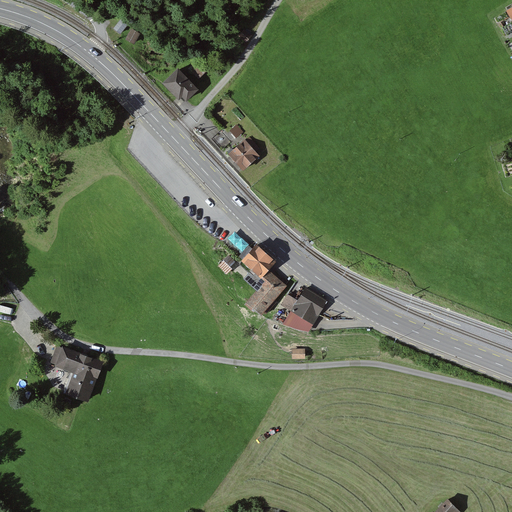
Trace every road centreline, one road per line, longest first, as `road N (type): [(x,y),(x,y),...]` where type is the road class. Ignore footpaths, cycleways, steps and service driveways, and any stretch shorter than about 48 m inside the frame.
road 1 (secondary): [(0,9),(39,21),(93,56),(278,248),(334,290),(511,370)]
road 2 (track): [(9,284),(78,344),(266,365),(365,363),(511,398)]
road 3 (track): [(172,136),(245,58),(280,0)]
